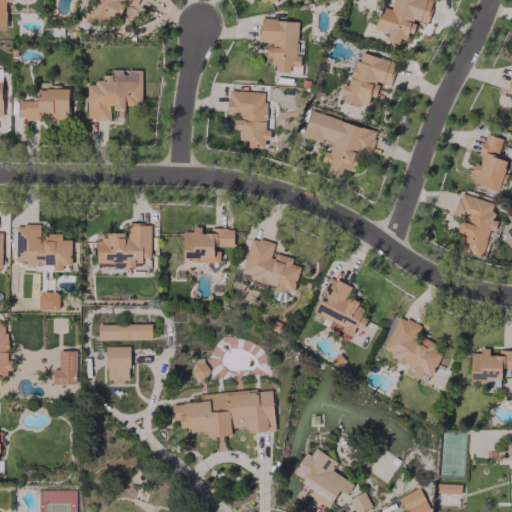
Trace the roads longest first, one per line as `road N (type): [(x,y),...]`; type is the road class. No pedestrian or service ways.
road 1 (residential): [(0,173),(239,180),(350,220),(435,280),(511,299)]
road 2 (residential): [(489,0),(392,252)]
road 3 (residential): [(201,19),(181,98),(181,176)]
